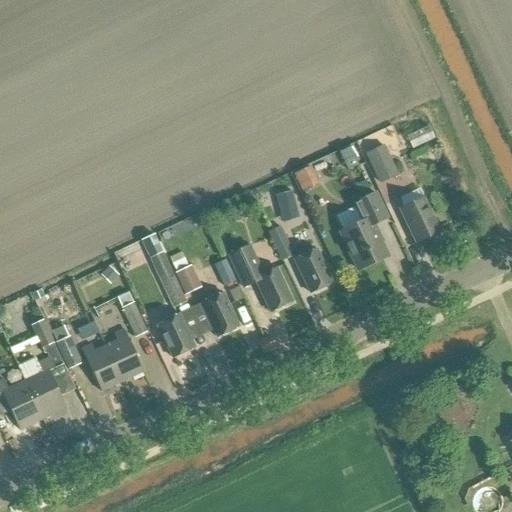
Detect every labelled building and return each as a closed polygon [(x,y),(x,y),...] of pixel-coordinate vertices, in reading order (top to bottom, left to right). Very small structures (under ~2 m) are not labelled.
[(433,124),(412,134),(417,144),(438,134),(433,124)] [(361,156),(376,187),(394,178),(379,147),(361,156)] [(305,187),(320,182),(314,164),(299,170),(305,187)] [(297,218),(291,190),(274,194),(274,196),(268,199),(273,210),(278,209),(281,221),(297,218)] [(386,220),(374,194),(354,204),(362,222),(340,233),(358,272),(387,258),(372,227),(386,220)] [(423,199),(398,211),(415,245),(440,233),(423,199)] [(266,237),(280,266),(292,260),(277,232),(266,237)] [(255,283),(269,313),(291,303),(275,269),(262,276),(249,247),(227,257),(242,289),(255,283)] [(315,250),(293,261),(309,295),(331,284),(315,250)] [(180,299),(169,278),(157,253),(143,260),(169,313),(184,305),(180,299)] [(100,276),(110,285),(119,276),(109,267),(100,276)] [(187,269),(169,278),(180,299),(197,290),(187,269)] [(199,305),(215,338),(237,328),(221,294),(199,305)] [(126,297),(113,302),(131,343),(144,337),(126,297)] [(155,326),(171,359),(193,349),(177,315),(155,326)] [(24,382),(42,420),(65,410),(47,372),(57,368),(37,323),(25,329),(38,359),(40,358),(42,362),(36,365),(41,374),(24,382)] [(103,348),(120,383),(142,373),(121,331),(112,335),(115,342),(103,348)] [(50,341),(64,372),(78,366),(64,335),(50,341)] [(257,345),(260,351),(261,353),(274,347),(270,339),(257,345)] [(79,351),(99,393),(120,383),(103,348),(92,353),(89,346),(79,351)] [(0,394),(1,394),(19,431),(42,420),(24,382),(7,390),(3,380),(0,381),(0,394)]
